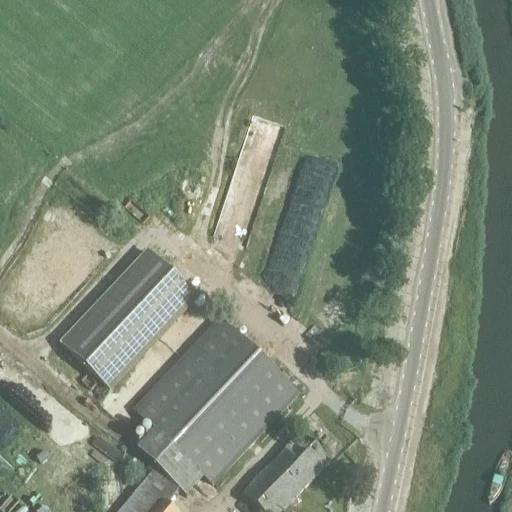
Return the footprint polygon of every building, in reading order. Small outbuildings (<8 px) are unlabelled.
[(299,292),(339,166),(306,156),(266,282),(299,292)] [(109,391),(196,300),(149,255),(62,347),(109,391)] [(220,322),(133,414),(156,435),(138,454),(185,498),(202,479),(213,489),(299,397),(220,322)] [(258,511),(283,511),(329,463),(300,436),(242,496),(258,511)] [(121,511),(172,511),(167,508),(175,497),(151,477),(121,511)]
